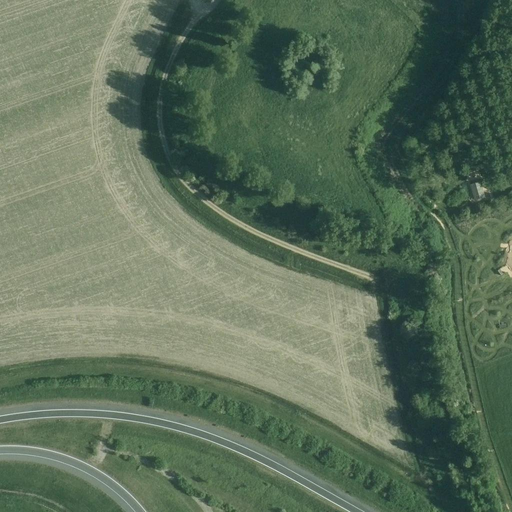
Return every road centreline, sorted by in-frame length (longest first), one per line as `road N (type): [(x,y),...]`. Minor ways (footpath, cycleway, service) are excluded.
road 1 (track): [(373,295),(375,283),(364,273),(229,223),(166,153),(162,81),(196,11)]
road 2 (motorway): [(353,511),(194,431),(89,413),(0,419)]
road 3 (motorway): [(0,450),(82,466),(138,511)]
